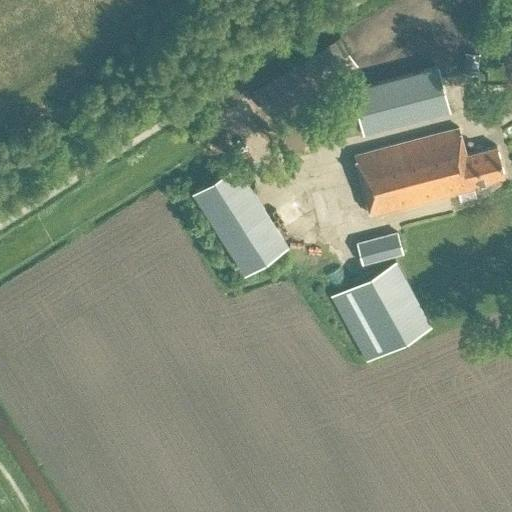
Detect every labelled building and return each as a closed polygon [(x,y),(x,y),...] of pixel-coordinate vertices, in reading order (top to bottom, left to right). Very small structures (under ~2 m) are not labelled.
[(251,88),(269,117),(354,63),(336,35),(251,88)] [(464,51),(462,71),(476,73),(478,52),(464,51)] [(315,138),(362,126),(363,127),(448,105),(437,63),(351,85),(354,95),(307,107),(315,138)] [(370,210),(438,193),(474,184),(473,179),(504,172),(496,142),(465,150),(458,124),(355,150),(370,210)] [(235,160),(192,188),(195,193),(241,267),(285,240),(257,195),(235,160)] [(396,229),(356,240),(361,262),(402,251),(396,229)] [(429,321),(394,258),(331,292),(366,355),(429,321)]
